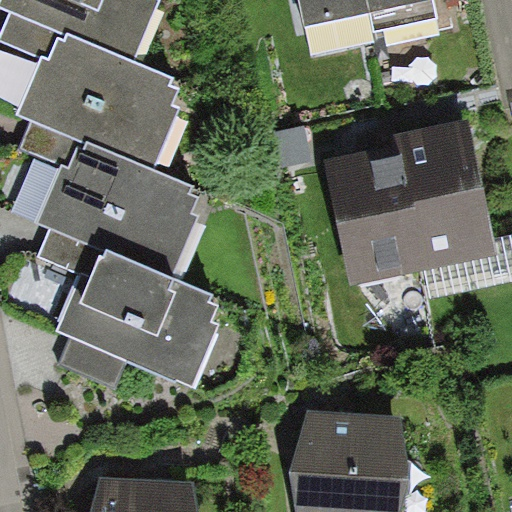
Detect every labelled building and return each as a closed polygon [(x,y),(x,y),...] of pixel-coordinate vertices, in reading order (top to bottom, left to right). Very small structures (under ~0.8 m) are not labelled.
[(3,0),(0,8),(0,11),(11,17),(0,39),(0,41),(43,61),(50,64),(59,45),(65,47),(68,40),(134,69),(159,10),(152,7),(155,0),(3,0)] [(298,0),(306,34),(372,20),(367,0),(298,0)] [(367,0),(372,20),(432,7),(430,0),(367,0)] [(43,61),(18,118),(33,126),(21,151),(62,171),(70,174),(79,153),(85,156),(88,150),(154,179),(182,118),(173,114),(180,98),(169,93),(172,86),(134,69),(68,40),(65,47),(59,45),(50,64),(43,61)] [(397,155),(423,279),(497,263),(468,131),(395,146),(397,155)] [(62,171),(37,226),(53,233),(41,260),(82,280),(94,285),(101,267),(105,269),(108,262),(174,290),(202,224),(194,221),(200,205),(192,202),(195,196),(154,179),(88,150),(85,156),(79,153),(70,174),(62,171)] [(328,169),(353,293),(423,279),(397,155),(328,169)] [(82,280),(59,335),(73,341),(61,369),(114,393),(127,366),(190,394),(217,334),(209,331),(217,315),(206,311),(209,305),(174,290),(108,262),(105,269),(101,267),(94,285),(82,280)] [(395,511),(401,428),(311,422),(304,511),(395,511)] [(193,511),(195,488),(102,482),(100,511),(193,511)]
